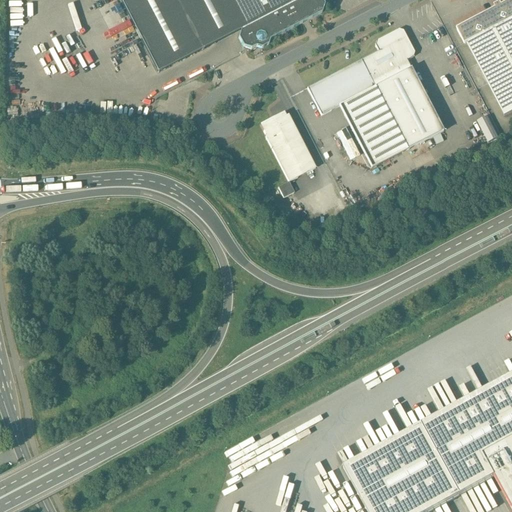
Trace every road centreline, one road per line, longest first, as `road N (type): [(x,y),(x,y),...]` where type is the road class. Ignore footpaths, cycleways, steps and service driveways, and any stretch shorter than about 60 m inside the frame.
road 1 (trunk): [(482,240),(386,282),(311,293),(257,274),(165,194),(102,183),(0,188)]
road 2 (trunk): [(0,209),(102,191),(143,194),(195,221),(223,264),(228,302),(214,349),(187,381),(104,446)]
road 3 (trunk): [(104,446),(306,336)]
road 4 (trunk): [(482,240),(306,336)]
road 5 (residential): [(401,0),(249,79)]
road 6 (secondary): [(0,372),(20,449),(48,511)]
road 7 (residential): [(249,79),(201,107),(203,123),(220,128),(234,122),(245,94)]
